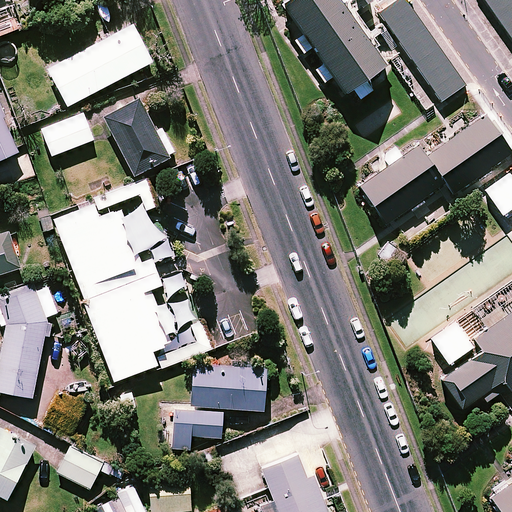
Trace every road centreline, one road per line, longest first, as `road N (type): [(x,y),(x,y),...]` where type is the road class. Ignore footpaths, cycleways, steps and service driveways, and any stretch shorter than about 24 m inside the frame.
road 1 (tertiary): [(203,0),(379,456)]
road 2 (residential): [(511,403),(379,456)]
road 3 (residential): [(435,0),(511,110)]
